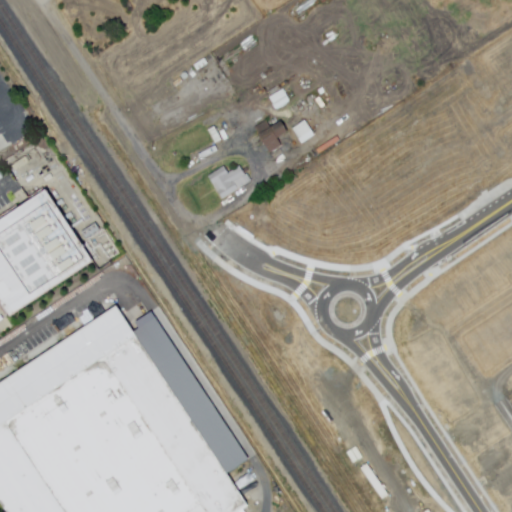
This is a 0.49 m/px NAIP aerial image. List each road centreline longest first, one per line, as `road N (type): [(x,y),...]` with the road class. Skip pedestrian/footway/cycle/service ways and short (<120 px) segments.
road 1 (residential): [(292,305),(340,324),(469,511)]
road 2 (residential): [(340,324),(511,199)]
